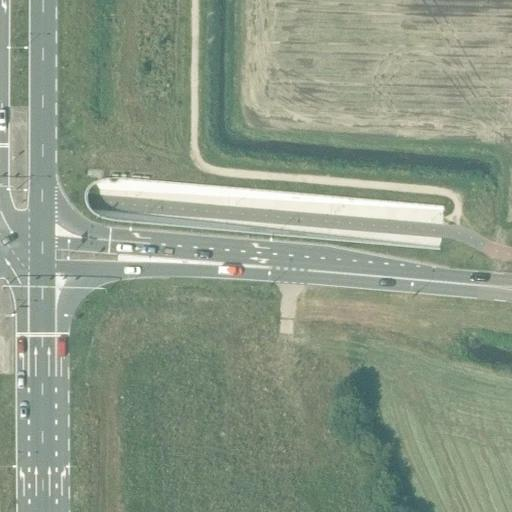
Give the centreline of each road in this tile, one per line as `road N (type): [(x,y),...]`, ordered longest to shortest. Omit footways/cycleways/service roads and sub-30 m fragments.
road 1 (tertiary): [(511,287),(143,259)]
road 2 (primary): [(45,511),(42,260)]
road 3 (primary): [(42,238),(42,0)]
